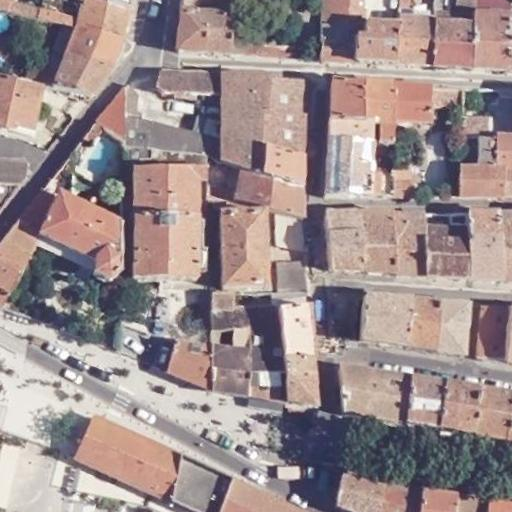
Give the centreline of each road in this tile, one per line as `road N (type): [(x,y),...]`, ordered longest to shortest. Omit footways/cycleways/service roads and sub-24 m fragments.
road 1 (tertiary): [(0,333),(270,459),(305,493)]
road 2 (residential): [(0,220),(135,56)]
road 3 (residential): [(310,205),(511,205)]
road 4 (residential): [(511,80),(315,69)]
road 5 (residential): [(330,436),(511,471)]
road 6 (residential): [(315,69),(135,56)]
road 7 (residential): [(472,293),(313,281)]
road 8 (residential): [(464,372),(321,352)]
road 9 (residential): [(310,205),(315,69)]
